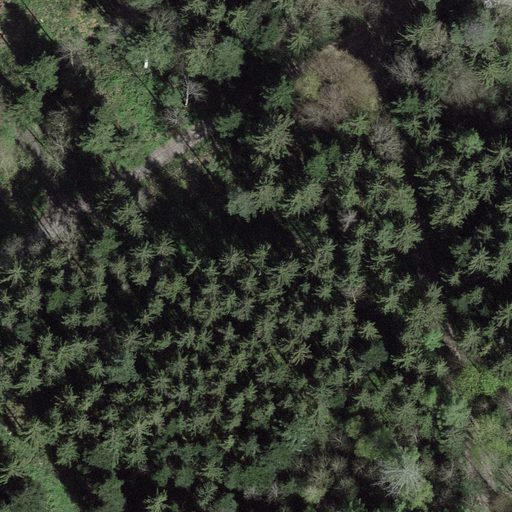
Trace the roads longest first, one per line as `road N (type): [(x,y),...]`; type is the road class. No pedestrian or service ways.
road 1 (track): [(492,511),(360,37),(423,0)]
road 2 (track): [(360,37),(0,274)]
